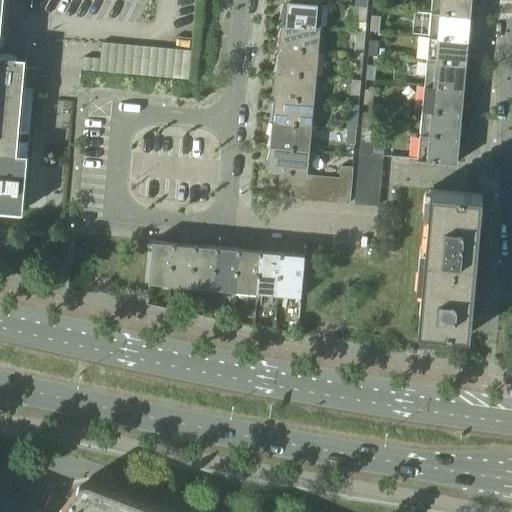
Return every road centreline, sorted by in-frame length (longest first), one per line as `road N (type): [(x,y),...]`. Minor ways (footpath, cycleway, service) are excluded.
road 1 (primary): [(511,423),(0,321)]
road 2 (primary): [(0,384),(217,432),(511,480)]
road 3 (residential): [(224,225),(112,214),(121,112),(231,121)]
road 4 (residential): [(511,244),(503,0)]
road 5 (unclassified): [(14,488),(20,479),(81,467),(201,511)]
road 6 (residential): [(349,227),(235,218),(224,225)]
road 7 (residential): [(231,121),(242,0)]
